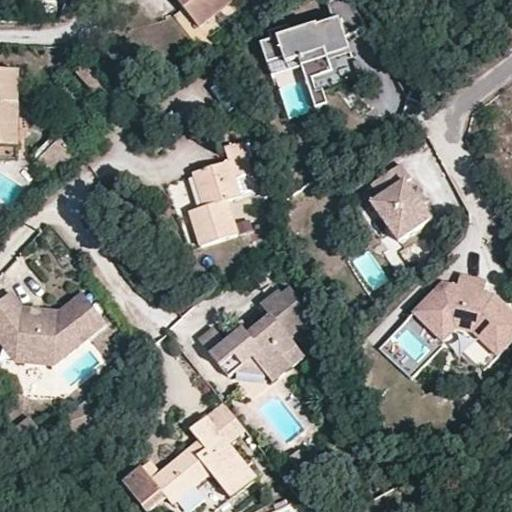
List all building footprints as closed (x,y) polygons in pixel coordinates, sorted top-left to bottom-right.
[(172,0),(198,33),(235,4),(232,0),(172,0)] [(366,21),(353,0),(328,0),(334,16),(318,21),(317,19),(292,27),(290,21),(270,28),(272,34),(261,37),(267,58),(285,52),(287,59),(324,47),(327,54),(328,54),(351,46),(347,32),(366,21)] [(328,54),(327,54),(324,47),(287,59),(285,52),(267,58),(272,72),(302,62),(316,104),(327,101),(322,85),(316,87),(312,74),(333,67),(328,54)] [(120,117),(127,110),(74,61),(68,68),(120,117)] [(0,71),(0,149),(16,151),(22,73),(0,71)] [(226,111),(239,101),(223,80),(211,90),(226,111)] [(511,116),(495,126),(511,155),(511,116)] [(62,138),(76,155),(85,148),(71,132),(62,138)] [(41,158),(55,174),(76,155),(62,138),(41,158)] [(251,172),(241,142),(224,148),(228,162),(196,173),(206,208),(194,213),(205,247),(240,236),(229,202),(243,197),(237,177),(251,172)] [(401,161),(371,180),(371,181),(380,194),(371,200),(398,239),(431,216),(421,202),(413,189),(405,178),(410,175),(401,161)] [(417,186),(413,189),(421,202),(426,199),(417,186)] [(442,283),(416,312),(444,341),(460,329),(477,338),(496,359),(511,345),(511,310),(494,292),(485,292),(485,287),(486,279),(459,276),(459,286),(442,283)] [(110,323),(87,293),(61,313),(27,309),(14,294),(0,305),(0,336),(21,362),(59,365),(110,323)] [(258,339),(252,332),(234,346),(223,333),(207,345),(238,382),(262,363),(281,388),(300,372),(293,362),(304,351),(298,344),(323,321),(300,294),(291,300),(287,296),(271,310),(280,321),(269,331),(258,339)] [(263,323),(252,332),(258,339),(269,331),(263,323)] [(293,362),(300,372),(312,362),(304,351),(293,362)] [(229,444),(247,430),(225,402),(190,430),(204,448),(198,453),(192,446),(159,472),(151,479),(140,465),(121,480),(142,507),(161,491),(171,505),(211,474),(229,497),(255,476),(229,444)] [(43,429),(34,418),(14,433),(22,444),(43,429)] [(326,467),(317,456),(308,464),(300,455),(291,463),(306,482),(326,467)] [(151,479),(159,472),(148,459),(140,465),(151,479)] [(145,511),(162,511),(171,505),(161,491),(142,507),(145,511)]
